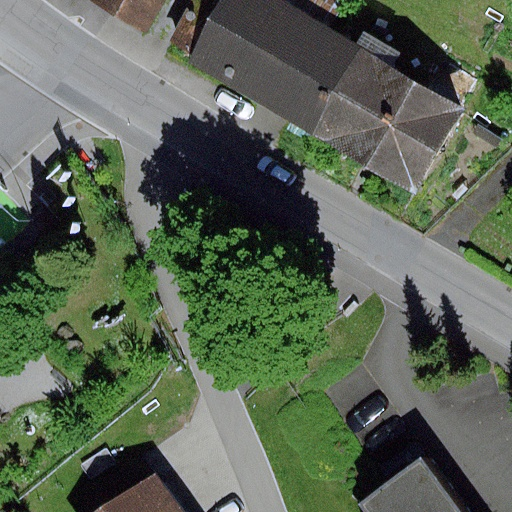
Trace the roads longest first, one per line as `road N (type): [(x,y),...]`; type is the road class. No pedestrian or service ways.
road 1 (residential): [(270,511),(228,390),(161,238),(147,99)]
road 2 (residential): [(147,99),(511,317)]
road 3 (residential): [(0,1),(147,99)]
